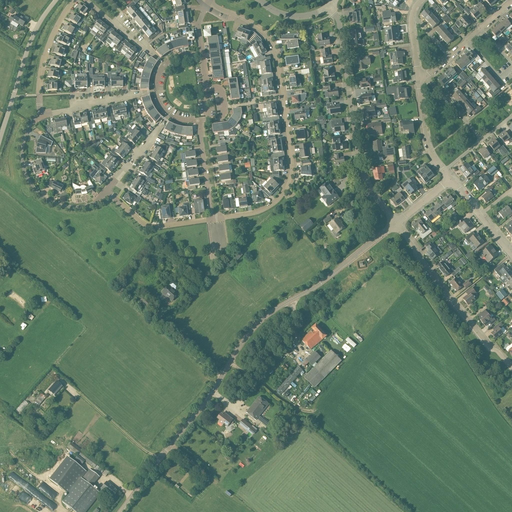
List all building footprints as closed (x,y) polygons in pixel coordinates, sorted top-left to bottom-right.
[(184,0),(178,0),(175,1),(176,5),(174,5),(175,8),(175,11),(183,10),(182,5),(186,3),(185,0),(184,1),(184,0)] [(133,2),(126,8),(128,10),(127,12),(130,16),(138,9),(135,5),(133,2)] [(478,6),(475,8),(481,15),(486,11),(480,4),(478,2),(476,4),(478,6)] [(77,6),(75,9),(83,16),(85,13),(87,14),(90,9),(83,3),(80,6),(79,5),(78,6),(77,6)] [(469,16),(471,14),(476,19),(481,15),(475,8),(472,11),(470,9),(469,10),(467,8),(464,10),(469,16)] [(138,9),(130,16),(134,20),(142,14),(138,9)] [(353,10),(354,13),(349,14),(350,24),(357,23),(357,17),(361,17),(360,9),(353,10)] [(421,15),(425,20),(431,14),(435,11),(433,9),(429,12),(427,10),(421,15)] [(183,10),(175,11),(176,17),(178,16),(178,20),(188,18),(187,16),(189,16),(188,13),(184,14),(183,10)] [(383,16),(385,16),(386,23),(396,22),(395,14),(390,15),(389,12),(383,12),(383,16)] [(73,16),(72,15),(71,16),(69,16),(68,19),(79,27),(81,23),(80,23),(83,18),(75,13),(73,16)] [(11,16),(9,19),(12,21),(11,23),(14,25),(15,23),(19,25),(22,26),(24,24),(26,21),(16,14),(14,18),(11,16)] [(142,14),(134,20),(138,25),(146,18),(142,14)] [(431,14),(425,20),(429,24),(435,18),(431,14)] [(460,22),(459,21),(455,24),(459,28),(462,26),(465,29),(471,24),(465,17),(466,17),(464,15),(460,17),(462,20),(460,22)] [(146,18),(138,25),(141,29),(149,22),(146,18)] [(188,18),(178,20),(179,23),(177,24),(178,29),(183,29),(185,28),(186,28),(185,24),(190,24),(189,20),(188,21),(188,18)] [(435,18),(429,24),(433,28),(439,23),(435,18)] [(506,30),(510,25),(509,24),(506,20),(501,24),(506,30)] [(94,28),(98,32),(101,28),(104,25),(99,21),(96,25),(94,23),(89,28),(92,30),(94,28)] [(149,22),(141,29),(145,33),(151,28),(153,27),(149,22)] [(63,27),(61,30),(71,35),(73,32),(74,32),(77,27),(69,23),(67,27),(65,26),(65,27),(63,27)] [(501,24),(497,28),(501,34),(503,32),(505,34),(508,32),(506,30),(501,24)] [(101,28),(98,32),(96,34),(100,38),(99,40),(101,42),(103,39),(108,34),(105,32),(108,28),(104,25),(101,28)] [(436,31),(440,36),(446,30),(442,26),(436,31)] [(155,33),(151,28),(145,33),(151,40),(159,34),(157,31),(155,33)] [(186,28),(185,28),(186,31),(186,35),(187,39),(187,41),(188,43),(192,42),(192,41),(194,40),(193,34),(189,34),(188,28),(186,28)] [(234,32),(232,39),(235,40),(236,37),(241,39),(243,35),(245,30),(241,28),(240,29),(239,29),(237,33),(234,32)] [(398,28),(386,30),(386,35),(387,34),(389,34),(390,42),(399,41),(397,33),(398,33),(398,28)] [(501,34),(497,28),(492,33),(497,38),(501,34)] [(243,35),(241,39),(247,41),(246,44),(249,45),(254,39),(248,37),(250,33),(249,32),(249,31),(245,30),(243,35)] [(446,30),(440,36),(444,40),(450,35),(446,30)] [(360,31),(351,33),(353,46),(360,45),(360,47),(365,46),(364,44),(364,40),(361,41),(360,31)] [(108,34),(103,39),(106,42),(108,39),(112,43),(118,36),(113,32),(110,36),(108,34)] [(58,38),(56,41),(66,46),(68,42),(69,43),(71,37),(63,34),(61,38),(60,37),(59,38),(58,38)] [(319,47),(330,45),(329,38),(328,39),(328,38),(327,38),(326,37),(325,37),(325,35),(324,35),(323,34),(320,34),(320,35),(318,36),(319,40),(318,40),(319,47)] [(282,41),(283,46),(287,45),(288,50),(299,48),(298,40),(295,40),(294,35),(288,35),(288,37),(282,38),(282,40),(280,40),(280,41),(282,41)] [(450,35),(444,40),(448,45),(454,39),(450,35)] [(118,36),(112,43),(115,45),(113,47),(117,51),(122,45),(119,43),(122,40),(118,36)] [(208,38),(209,45),(219,44),(218,36),(215,37),(212,37),(212,38),(208,38)] [(254,39),(249,45),(250,48),(253,46),(256,52),(265,47),(263,43),(262,43),(261,42),(257,44),(254,39)] [(171,42),(165,45),(169,52),(174,50),(171,42)] [(122,45),(117,51),(119,52),(120,53),(122,50),(126,54),(132,47),(127,43),(124,47),(122,45)] [(219,44),(209,45),(210,52),(220,51),(219,44)] [(53,50),(52,53),(62,57),(63,53),(65,53),(67,48),(58,45),(57,49),(55,48),(55,50),(53,50)] [(165,45),(160,48),(165,55),(169,52),(165,45)] [(132,47),(126,54),(131,58),(129,60),(131,62),(136,57),(133,55),(136,51),(132,47)] [(265,47),(256,52),(258,57),(253,59),(255,62),(257,61),(264,59),(262,55),(266,53),(266,51),(267,51),(265,47)] [(160,48),(156,52),(161,58),(165,55),(160,48)] [(324,64),(333,63),(332,56),(329,56),(328,49),(322,50),(324,64)] [(220,51),(210,52),(211,60),(221,58),(225,57),(225,53),(229,53),(229,50),(224,50),(220,51)] [(401,57),(404,56),(403,52),(396,53),(396,54),(392,54),(394,66),(392,66),(392,70),(400,69),(399,65),(402,64),(401,57)] [(469,52),(465,56),(470,62),(474,59),(477,62),(480,59),(475,53),(472,56),(469,52)] [(50,62),(49,65),(59,68),(60,64),(62,65),(63,59),(54,56),(53,61),(51,60),(51,61),(50,62)] [(465,56),(460,60),(466,66),(470,62),(465,56)] [(225,57),(211,60),(212,67),(226,65),(225,57)] [(357,66),(358,66),(359,71),(366,70),(365,65),(370,64),(369,57),(357,59),(357,66)] [(150,58),(147,63),(154,67),(157,63),(150,58)] [(297,64),(299,64),(298,58),(287,59),(287,65),(291,65),(291,69),(298,68),(297,64)] [(264,59),(257,61),(258,66),(261,66),(262,69),(272,68),(271,64),(270,64),(269,62),(265,63),(264,59)] [(466,66),(460,60),(456,64),(461,71),(466,66)] [(147,63),(144,68),(152,71),(154,67),(147,63)] [(226,65),(212,67),(213,74),(227,72),(226,65)] [(60,70),(51,68),(50,73),(49,72),(49,74),(47,74),(47,77),(57,79),(58,76),(59,76),(60,70)] [(259,76),(260,79),(267,78),(266,75),(271,74),(271,73),(272,72),(272,68),(262,69),(262,75),(259,76)] [(325,83),(335,81),(334,74),(332,74),(331,68),(324,69),(325,75),(324,75),(325,83)] [(451,68),(447,72),(452,78),(456,75),(451,68)] [(478,75),(482,79),(488,73),(484,69),(478,75)] [(227,72),(213,74),(214,81),(218,81),(218,82),(221,81),(221,80),(224,80),(224,79),(228,78),(227,72)] [(398,73),(399,77),(395,77),(395,79),(393,80),(393,83),(406,82),(406,79),(407,79),(406,72),(398,73)] [(447,72),(442,76),(448,82),(452,78),(447,72)] [(465,80),(468,83),(477,75),(475,72),(465,80)] [(488,73),(482,79),(486,84),(492,78),(488,73)] [(71,79),(74,79),(75,89),(81,89),(80,78),(80,75),(77,75),(77,74),(75,74),(74,75),(71,75),(71,79)] [(107,74),(108,80),(111,80),(111,88),(117,87),(117,80),(117,78),(116,76),(110,76),(110,74),(107,74)] [(119,78),(117,78),(117,80),(117,87),(123,87),(123,80),(126,80),(125,74),(122,74),(121,75),(120,75),(120,76),(119,77),(119,78)] [(297,74),(295,74),(289,75),(291,87),(297,87),(296,81),(298,81),(297,75),(297,74)] [(367,80),(360,81),(361,89),(371,87),(370,80),(374,79),(373,76),(366,77),(367,80)] [(448,82),(442,76),(438,80),(443,86),(448,82)] [(267,78),(260,79),(261,84),(264,84),(264,87),(274,86),(274,81),(272,81),(272,80),(267,81),(267,78)] [(492,78),(486,84),(490,88),(496,83),(492,78)] [(58,81),(49,81),(49,86),(47,86),(47,87),(46,88),(46,91),(49,91),(57,91),(57,87),(58,87),(58,81)] [(465,81),(459,86),(462,89),(468,84),(465,81)] [(490,88),(489,89),(488,90),(490,92),(489,93),(493,98),(500,92),(498,90),(500,87),(496,83),(490,88)] [(329,98),(339,97),(338,90),(333,90),(332,85),(323,86),(324,90),(327,90),(329,98)] [(264,87),(261,88),(262,93),(262,97),(269,95),(269,92),(274,92),(274,90),(275,90),(274,86),(268,87),(264,87)] [(402,86),(387,88),(388,94),(397,93),(398,100),(408,99),(407,92),(409,92),(408,89),(402,89),(402,86)] [(368,91),(368,95),(362,95),(363,103),(372,102),(372,96),(374,96),(374,90),(368,91)] [(302,94),(302,91),(295,92),(296,97),(292,98),(293,103),(298,103),(299,104),(300,104),(301,103),(302,103),(303,102),(304,102),(304,101),(305,100),(305,99),(306,98),(306,97),(306,96),(306,95),(306,94),(302,94)] [(453,97),(457,101),(463,95),(459,91),(453,97)] [(463,95),(457,101),(461,106),(467,100),(463,95)] [(467,100),(461,106),(465,110),(471,105),(467,100)] [(151,101),(143,104),(145,110),(152,106),(151,101)] [(271,106),(270,103),(263,104),(264,109),(267,109),(268,112),(272,111),(278,111),(277,106),(276,106),(276,105),(271,106)] [(331,115),(341,113),(340,105),(333,106),(333,103),(326,104),(327,110),(330,109),(331,115)] [(471,113),(474,116),(480,110),(482,109),(479,106),(478,107),(474,103),(471,105),(465,110),(469,115),(471,113)] [(122,106),(118,107),(120,114),(120,117),(124,116),(124,119),(127,118),(130,118),(129,112),(126,112),(124,105),(121,105),(122,106)] [(152,106),(145,110),(148,115),(155,110),(152,106)] [(120,114),(118,107),(112,108),(114,115),(111,115),(112,123),(115,122),(114,118),(120,117),(120,114)] [(100,111),(99,111),(101,120),(107,118),(108,121),(111,121),(110,115),(107,115),(106,109),(103,110),(102,108),(99,109),(100,111)] [(306,112),(310,112),(309,108),(302,109),(303,112),(294,114),(295,120),(300,119),(300,120),(304,119),(303,119),(307,118),(306,112)] [(374,108),(364,110),(365,117),(375,116),(376,117),(378,117),(379,116),(380,116),(380,115),(380,113),(380,112),(379,111),(378,111),(377,111),(375,111),(374,108)] [(93,118),(90,119),(91,125),(94,124),(94,121),(101,120),(99,111),(98,111),(97,109),(94,110),(95,112),(92,112),(93,118)] [(155,110),(148,115),(149,117),(147,118),(148,120),(149,121),(158,114),(155,110)] [(266,121),(269,121),(273,120),(273,117),(277,117),(277,115),(278,115),(278,111),(272,111),(268,112),(265,112),(266,120),(263,120),(263,122),(266,121)] [(86,113),(79,115),(81,125),(88,123),(89,131),(93,130),(91,125),(90,119),(87,119),(86,113)] [(158,114),(149,121),(151,123),(153,121),(155,124),(161,117),(158,114)] [(234,115),(231,119),(238,124),(241,120),(242,114),(234,115)] [(74,126),(81,125),(79,115),(72,116),(74,126)] [(65,118),(59,119),(61,128),(67,127),(68,131),(71,130),(69,124),(66,125),(65,118)] [(56,127),(53,128),(54,134),(57,133),(56,129),(61,128),(59,119),(54,120),(56,127)] [(231,119),(228,123),(235,128),(238,124),(231,119)] [(266,121),(263,122),(262,122),(263,124),(266,123),(266,125),(267,124),(268,130),(280,128),(280,124),(278,124),(278,123),(273,123),(273,120),(269,121),(266,121)] [(337,120),(331,121),(332,128),(335,129),(335,132),(345,131),(344,124),(342,124),(338,125),(337,120)] [(406,121),(400,122),(401,127),(403,127),(404,131),(409,130),(409,133),(414,133),(413,123),(407,124),(406,121)] [(164,130),(169,133),(173,125),(168,123),(164,130)] [(228,123),(223,124),(224,132),(229,131),(229,136),(235,135),(238,131),(234,128),(235,128),(228,123)] [(376,135),(382,134),(381,123),(373,125),(373,124),(367,125),(368,134),(375,133),(376,135)] [(127,131),(132,135),(138,140),(142,136),(139,133),(141,130),(136,126),(132,130),(130,128),(129,128),(127,131)] [(307,132),(305,132),(304,130),(306,130),(306,127),(296,128),(298,141),(306,140),(305,139),(306,139),(308,138),(308,137),(308,133),(307,132)] [(280,128),(268,130),(267,130),(269,139),(276,138),(275,135),(280,134),(280,133),(281,133),(280,128)] [(504,132),(499,136),(505,143),(508,141),(510,143),(511,141),(510,139),(504,132)] [(127,136),(124,140),(128,143),(129,144),(131,142),(134,145),(138,140),(132,135),(129,137),(127,136)] [(36,148),(36,153),(46,154),(46,153),(49,154),(50,146),(51,147),(53,142),(40,136),(38,141),(36,148)] [(121,145),(119,148),(126,154),(131,149),(126,146),(128,143),(124,140),(121,137),(119,140),(120,141),(118,142),(121,145)] [(344,150),(347,149),(346,142),(343,143),(342,137),(333,138),(334,142),(336,142),(336,144),(337,151),(340,150),(341,151),(344,150)] [(276,138),(269,139),(269,145),(272,144),(273,148),(277,147),(283,146),(282,142),(281,142),(281,141),(276,141),(276,138)] [(494,151),(498,149),(500,151),(502,149),(506,154),(508,152),(503,146),(500,148),(494,140),(489,145),(494,151)] [(388,147),(382,148),(381,142),(373,143),(375,158),(389,156),(388,147)] [(156,147),(152,152),(161,158),(168,147),(163,144),(160,147),(163,148),(162,151),(156,147)] [(309,156),(312,155),(311,148),(308,148),(307,145),(300,146),(300,150),(300,153),(301,153),(301,158),(309,157),(309,156)] [(284,151),(283,146),(277,147),(273,148),(274,153),(271,154),(271,157),(278,156),(278,153),(282,152),(282,151),(284,151)] [(223,154),(223,157),(228,157),(230,156),(229,152),(227,153),(226,147),(217,149),(217,150),(216,150),(217,153),(218,155),(223,154)] [(402,149),(399,150),(400,158),(403,157),(403,160),(410,159),(408,147),(402,148),(402,149)] [(113,148),(110,152),(115,157),(117,155),(122,159),(126,154),(119,148),(116,151),(113,148)] [(484,160),(490,155),(484,148),(479,153),(484,160)] [(111,153),(105,160),(115,168),(119,163),(114,159),(116,157),(115,157),(110,152),(111,153)] [(152,163),(155,164),(160,168),(162,166),(162,165),(161,165),(162,163),(159,161),(161,158),(152,152),(149,157),(154,160),(152,163)] [(183,159),(184,163),(190,162),(190,159),(195,158),(195,156),(196,156),(195,153),(194,152),(185,153),(185,159),(183,159)] [(340,153),(334,154),(334,157),(335,157),(335,159),(335,161),(334,162),(336,163),(336,166),(337,165),(337,166),(341,166),(341,165),(345,164),(344,158),(341,158),(340,153)] [(279,166),(285,165),(285,161),(283,161),(283,159),(278,160),(278,156),(271,157),(272,162),(274,162),(275,166),(279,166)] [(223,157),(218,158),(218,159),(218,162),(219,162),(219,164),(224,163),(225,166),(229,166),(231,166),(231,162),(229,162),(228,157),(223,157)] [(41,159),(34,162),(36,168),(33,169),(35,174),(37,173),(38,175),(42,174),(41,172),(45,171),(41,159)] [(105,160),(101,165),(99,167),(100,168),(104,171),(106,169),(111,173),(115,168),(105,160)] [(190,162),(184,163),(185,172),(192,171),(191,168),(196,167),(196,166),(197,166),(196,163),(196,161),(190,162)] [(311,166),(312,166),(311,163),(303,164),(302,161),(303,167),(302,168),(301,175),(312,176),(311,166)] [(154,166),(153,167),(146,162),(143,167),(150,172),(153,168),(157,172),(159,169),(154,166)] [(94,163),(91,167),(95,170),(97,171),(100,168),(94,163)] [(459,169),(463,174),(470,168),(467,164),(459,169)] [(275,166),(271,166),(271,172),(272,172),(272,175),(279,178),(279,171),(284,171),(284,170),(285,170),(285,165),(279,166),(275,166)] [(425,182),(433,176),(425,165),(422,167),(423,169),(418,173),(425,182)] [(225,166),(219,167),(220,169),(219,169),(219,172),(220,172),(220,173),(226,172),(226,176),(230,175),(233,175),(231,166),(229,166),(225,166)] [(487,172),(491,177),(498,171),(494,166),(487,172)] [(147,177),(150,172),(143,167),(139,172),(147,177)] [(381,168),(373,170),(374,174),(375,181),(383,180),(382,174),(385,173),(384,167),(381,167),(381,168)] [(95,170),(92,173),(96,176),(93,179),(95,181),(96,183),(98,183),(100,185),(106,178),(103,175),(101,174),(104,171),(100,168),(97,171),(95,170)] [(470,168),(463,174),(466,178),(472,174),(474,177),(479,173),(477,170),(474,172),(470,168)] [(192,171),(185,172),(186,181),(189,181),(193,180),(193,177),(198,176),(198,175),(198,172),(197,172),(197,170),(192,171)] [(227,181),(227,185),(229,185),(233,184),(234,184),(236,184),(236,180),(233,180),(231,180),(230,175),(226,176),(221,176),(221,178),(220,178),(221,181),(222,182),(227,181)] [(272,179),(268,184),(271,186),(276,191),(279,188),(278,186),(279,185),(275,182),(279,178),(272,175),(270,177),(272,179)] [(479,191),(490,182),(485,175),(474,184),(479,191)] [(136,177),(133,183),(144,189),(146,186),(148,182),(146,180),(142,178),(141,180),(136,177)] [(406,182),(409,185),(405,188),(410,195),(417,189),(414,184),(416,182),(412,177),(406,182)] [(187,187),(188,191),(194,190),(194,186),(199,185),(199,184),(200,184),(199,181),(198,181),(198,180),(193,180),(189,181),(189,186),(187,187)] [(50,181),(47,186),(54,189),(56,191),(56,192),(59,192),(60,192),(63,192),(62,188),(63,186),(54,182),(53,183),(50,181)] [(91,189),(94,188),(89,181),(88,183),(89,187),(86,188),(86,187),(85,187),(84,186),(83,186),(82,186),(81,186),(81,187),(80,187),(80,188),(73,184),(72,184),(73,191),(75,191),(76,195),(82,194),(82,195),(86,194),(86,193),(92,191),(91,189)] [(134,191),(132,193),(134,194),(139,197),(144,189),(133,183),(130,188),(134,191)] [(328,206),(339,198),(328,183),(320,189),(325,196),(322,198),(328,206)] [(262,186),(260,188),(265,193),(267,191),(271,194),(271,193),(273,194),(276,191),(271,186),(268,184),(264,188),(262,186)] [(486,203),(495,195),(489,188),(485,192),(486,194),(482,197),(486,203)] [(263,200),(268,197),(263,192),(264,192),(261,189),(259,190),(260,192),(257,193),(253,194),(253,195),(252,196),(256,203),(263,202),(263,200)] [(396,206),(404,199),(399,193),(395,196),(392,192),(388,195),(391,199),(396,206)] [(138,203),(141,198),(139,197),(134,194),(132,193),(131,195),(128,194),(127,195),(126,194),(123,198),(127,201),(126,202),(131,205),(134,201),(138,203)] [(449,195),(441,201),(447,209),(451,205),(452,206),(453,207),(456,204),(456,203),(449,195)] [(235,199),(232,200),(232,198),(228,198),(227,197),(226,197),(225,197),(224,198),(224,199),(224,201),(223,201),(225,210),(231,209),(234,209),(233,204),(236,204),(235,199)] [(202,204),(202,199),(194,200),(194,203),(193,203),(195,215),(200,214),(200,213),(201,213),(202,212),(203,211),(203,210),(203,209),(204,209),(203,204),(202,204)] [(247,199),(239,200),(240,208),(248,207),(247,199)] [(441,201),(433,208),(439,215),(447,209),(441,201)] [(183,207),(178,208),(179,217),(181,217),(182,217),(183,217),(187,216),(187,210),(190,209),(189,203),(183,204),(183,207)] [(504,219),(508,216),(509,218),(511,215),(511,211),(507,206),(497,215),(499,217),(501,216),(504,219)] [(160,211),(159,211),(160,211),(160,215),(160,216),(161,219),(160,220),(161,220),(170,218),(169,214),(172,214),(171,207),(168,208),(168,207),(162,208),(162,211),(160,211)] [(433,208),(425,214),(431,221),(439,215),(433,208)] [(330,224),(333,229),(331,231),(336,237),(340,234),(338,232),(345,228),(338,218),(330,224)] [(308,219),(300,226),(304,232),(305,232),(313,224),(308,219)] [(411,225),(415,231),(418,229),(422,234),(420,236),(422,239),(432,232),(427,225),(425,227),(423,225),(419,219),(411,225)] [(459,228),(461,226),(466,232),(474,226),(468,219),(465,222),(463,219),(457,224),(459,228)] [(473,237),(470,234),(464,239),(469,244),(471,242),(476,248),(483,243),(476,234),(473,237)] [(438,247),(436,249),(432,244),(426,248),(429,251),(426,253),(432,260),(442,252),(438,247)] [(488,263),(497,255),(490,246),(479,256),(482,260),(484,258),(488,263)] [(237,249),(224,262),(230,268),(243,255),(237,249)] [(437,267),(441,272),(449,265),(445,261),(446,259),(451,254),(449,252),(447,253),(440,259),(442,263),(437,267)] [(500,277),(503,275),(506,280),(511,275),(511,273),(509,270),(510,269),(508,267),(507,268),(507,266),(504,268),(501,264),(494,270),(500,277)] [(449,265),(441,272),(445,277),(453,271),(449,265)] [(457,291),(462,287),(459,282),(458,282),(456,279),(450,283),(457,291)] [(463,285),(466,289),(472,284),(468,280),(463,285)] [(179,286),(173,281),(169,285),(171,287),(170,287),(168,286),(164,289),(161,292),(162,292),(161,293),(171,302),(178,295),(174,292),(179,286)] [(466,293),(468,295),(463,299),(468,305),(475,300),(472,296),(476,293),(472,288),(466,293)] [(502,289),(496,294),(501,300),(507,295),(502,289)] [(144,296),(139,301),(146,307),(150,302),(144,296)] [(478,316),(482,321),(488,316),(489,316),(487,313),(489,311),(487,309),(478,316)] [(488,316),(482,321),(481,322),(485,327),(489,323),(491,326),(496,322),(492,317),(490,319),(488,316),(489,316),(488,316)] [(496,330),(491,334),(495,339),(502,333),(503,334),(506,332),(503,327),(501,326),(502,325),(500,323),(494,327),(496,330)] [(310,350),(320,342),(327,336),(316,325),(313,328),(313,329),(301,340),(310,350)] [(337,333),(334,336),(340,343),(343,340),(337,333)] [(331,351),(318,365),(316,363),(321,357),(315,352),(307,360),(315,368),(304,378),(314,388),(342,361),(331,351)] [(298,367),(277,390),(282,394),(303,371),(298,367)] [(63,387),(57,381),(48,391),(55,396),(63,387)] [(42,394),(34,403),(39,406),(44,399),(45,398),(44,396),(42,394)] [(256,420),(257,419),(267,427),(270,423),(260,415),(269,404),(259,397),(247,413),(256,420)] [(222,414),(218,418),(220,420),(219,422),(223,425),(224,423),(228,426),(233,420),(225,414),(224,416),(222,414)] [(243,420),(239,424),(248,431),(252,427),(243,420)] [(69,443),(67,447),(80,454),(82,450),(69,443)] [(227,453),(224,457),(228,460),(232,456),(233,454),(229,451),(227,453)] [(50,480),(68,494),(85,471),(68,457),(50,480)] [(78,457),(75,459),(82,465),(84,462),(78,457)] [(84,511),(100,493),(92,486),(99,477),(89,469),(63,502),(75,511),(84,511)] [(8,478),(22,487),(25,481),(12,472),(8,478)] [(118,491),(107,482),(101,489),(109,495),(107,497),(110,500),(118,491)] [(11,492),(17,496),(20,491),(14,488),(11,492)]
